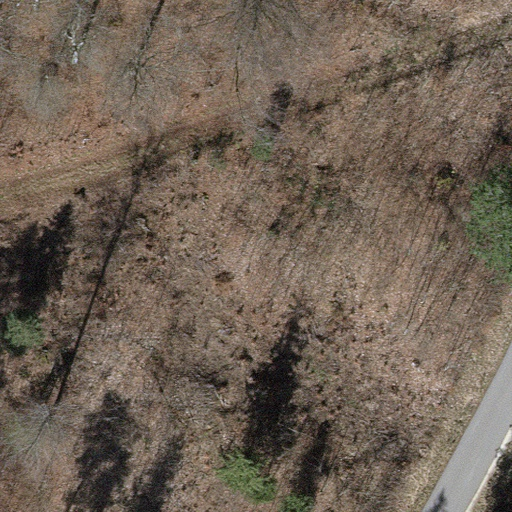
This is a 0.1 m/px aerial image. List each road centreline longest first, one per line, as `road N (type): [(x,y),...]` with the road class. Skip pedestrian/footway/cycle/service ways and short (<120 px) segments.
road 1 (track): [(0,204),(280,120),(511,12)]
road 2 (unclassified): [(441,511),(511,363)]
